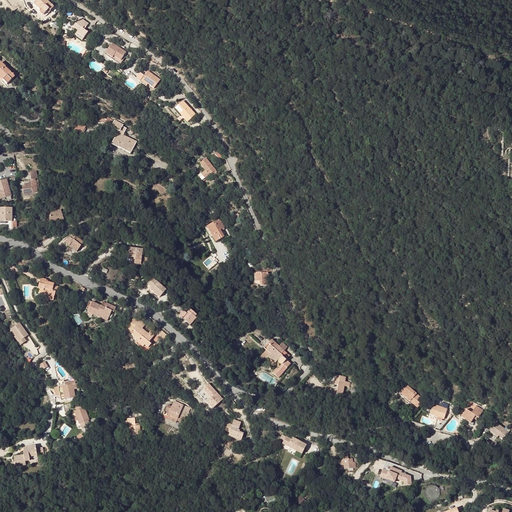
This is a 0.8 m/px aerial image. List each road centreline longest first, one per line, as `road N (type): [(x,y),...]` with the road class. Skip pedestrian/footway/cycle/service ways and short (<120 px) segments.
road 1 (residential): [(229,387),(267,398),(283,394),(311,362),(301,322),(226,146),(187,87),(68,0)]
road 2 (unclassified): [(468,480),(269,420),(229,387)]
road 3 (unclassified): [(208,366),(136,302),(0,237)]
road 4 (track): [(331,0),(511,63)]
